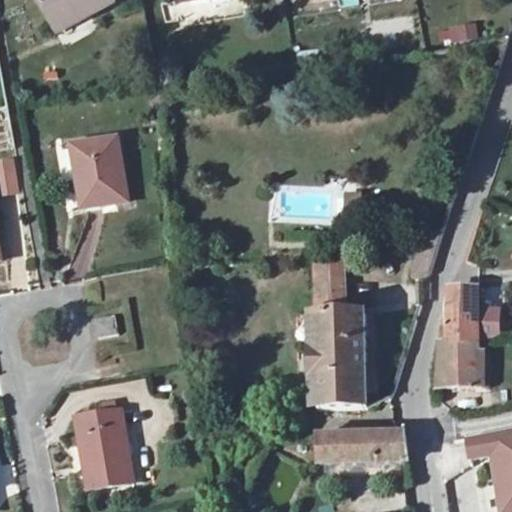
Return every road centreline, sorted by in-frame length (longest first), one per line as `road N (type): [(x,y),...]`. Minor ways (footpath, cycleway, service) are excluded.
road 1 (residential): [(511,81),(418,384),(433,511)]
road 2 (residential): [(22,395),(83,363),(70,296),(4,313)]
